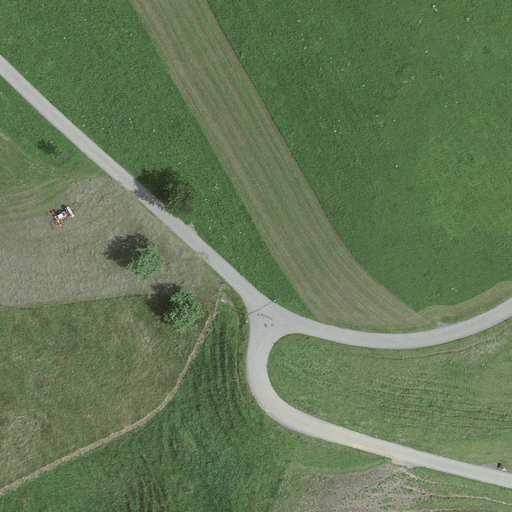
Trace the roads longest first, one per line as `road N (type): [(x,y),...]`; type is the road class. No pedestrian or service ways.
road 1 (track): [(268,309),(0,61)]
road 2 (track): [(268,309),(257,367),(282,413),(511,480)]
road 3 (track): [(511,305),(467,327),(408,341),(341,336),(268,309)]
